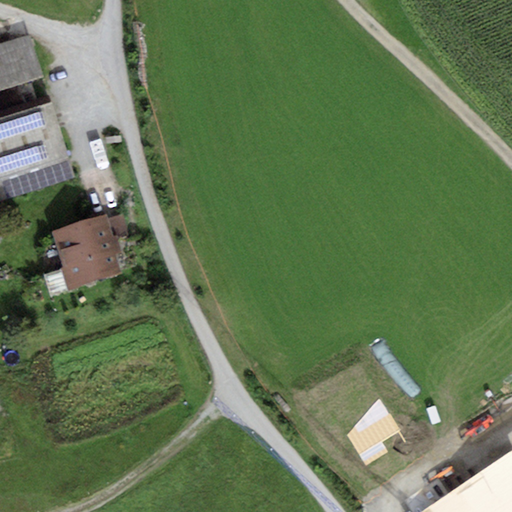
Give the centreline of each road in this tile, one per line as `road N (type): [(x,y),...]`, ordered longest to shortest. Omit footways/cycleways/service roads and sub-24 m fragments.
road 1 (unclassified): [(335,511),(236,393),(206,341),(139,171),(114,0)]
road 2 (track): [(350,0),(511,153)]
